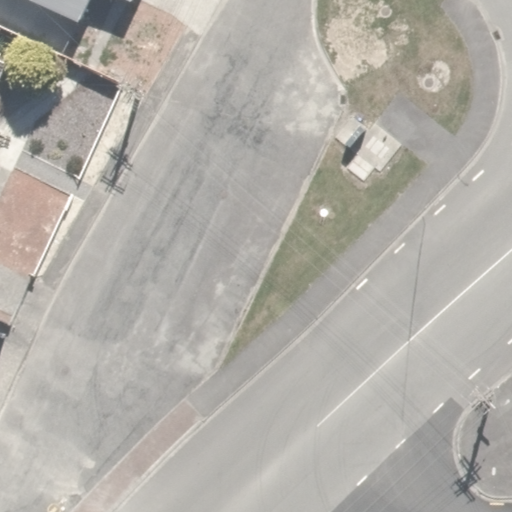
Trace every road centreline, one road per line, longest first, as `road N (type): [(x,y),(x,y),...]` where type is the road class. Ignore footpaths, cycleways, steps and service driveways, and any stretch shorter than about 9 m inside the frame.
road 1 (unclassified): [(270,0),(93,365)]
road 2 (tertiary): [(277,470),(511,250)]
